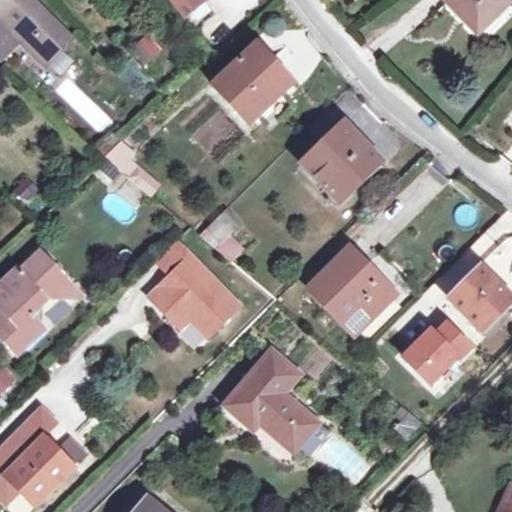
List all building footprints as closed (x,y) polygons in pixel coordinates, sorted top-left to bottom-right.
[(0,0),(0,20),(1,22),(0,23),(0,62),(1,64),(22,43),(26,47),(28,46),(47,65),(71,41),(52,22),(54,20),(33,0),(0,0)] [(169,0),(184,18),(204,2),(202,0),(169,0)] [(448,0),(450,1),(450,0),(455,0),(482,29),(511,0),(448,0)] [(215,15),(204,2),(184,18),(196,32),(215,15)] [(146,69),(163,53),(147,36),(130,52),(146,69)] [(213,86),(248,124),(289,87),(254,49),(213,86)] [(339,201),(380,161),(343,123),(301,164),(339,201)] [(120,169),(128,160),(133,153),(121,143),(111,133),(97,148),(106,157),(120,169)] [(128,160),(120,169),(150,195),(159,186),(128,160)] [(219,245),(239,226),(224,212),(205,231),(219,245)] [(176,243),(156,262),(171,277),(149,298),(165,314),(174,305),(190,322),(206,339),(239,307),(176,243)] [(356,335),(395,296),(349,250),(310,288),(356,335)] [(468,250),(431,286),(446,302),(483,266),(468,250)] [(50,296),(67,279),(40,251),(21,270),(17,267),(0,283),(0,305),(8,314),(0,322),(0,335),(18,353),(45,328),(31,314),(50,296)] [(487,335),(508,315),(500,308),(511,297),(481,268),(451,299),(487,335)] [(80,293),(67,279),(50,296),(80,293)] [(174,305),(165,314),(180,331),(190,322),(174,305)] [(254,432),(260,425),(294,455),(319,426),(284,396),(302,376),(274,353),(226,408),(254,432)] [(1,369),(0,370),(0,400),(16,384),(1,369)] [(386,391),(394,398),(402,389),(395,381),(386,391)] [(440,383),(418,405),(426,412),(448,391),(440,383)] [(409,414),(418,405),(402,389),(394,398),(392,400),(409,414)] [(426,412),(418,405),(409,414),(398,425),(410,437),(422,425),(429,431),(458,402),(448,391),(426,412)] [(0,483),(7,477),(20,491),(35,505),(71,469),(44,441),(57,427),(41,411),(0,450),(0,483)] [(69,439),(58,451),(73,467),(85,455),(69,439)] [(0,502),(4,507),(20,491),(7,477),(0,483),(0,502)] [(511,511),(511,489),(502,511),(511,511)] [(139,511),(161,511),(148,501),(139,511)]
